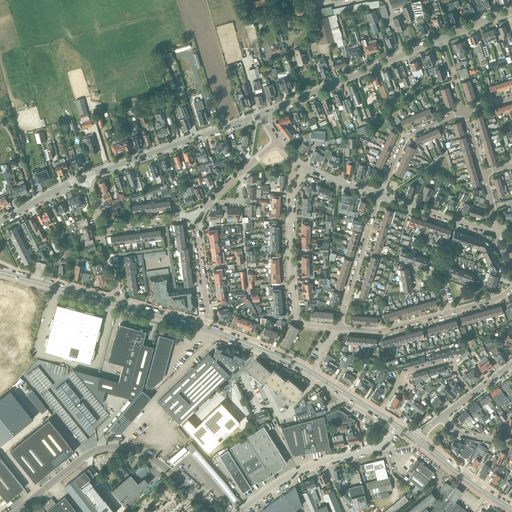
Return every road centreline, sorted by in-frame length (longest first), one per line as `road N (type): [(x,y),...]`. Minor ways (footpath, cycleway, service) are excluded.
road 1 (unclassified): [(216,511),(169,470),(123,446),(88,454),(17,511)]
road 2 (residential): [(337,327),(303,325),(294,315),(291,200),(303,168)]
road 3 (residential): [(263,114),(438,39)]
road 4 (residential): [(85,177),(263,114)]
road 5 (unclassified): [(239,511),(294,472),(383,445),(394,425)]
road 6 (residential): [(378,194),(337,327)]
road 7 (unknown): [(38,494),(5,449),(41,418),(24,398)]
road 8 (residential): [(462,111),(404,138),(378,194)]
road 9 (residential): [(381,406),(403,374),(448,361),(470,394)]
road 10 (residential): [(495,229),(378,194)]
road 11 (tertiary): [(117,302),(0,271)]
